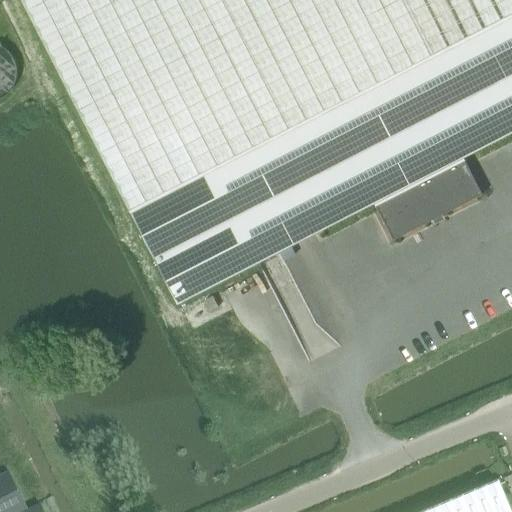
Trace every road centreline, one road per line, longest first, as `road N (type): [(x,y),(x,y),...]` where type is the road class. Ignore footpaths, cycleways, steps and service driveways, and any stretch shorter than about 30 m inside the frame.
road 1 (unknown): [(367,475),(346,399),(347,364),(363,326),(419,275),(511,244)]
road 2 (unclassified): [(511,414),(281,511)]
